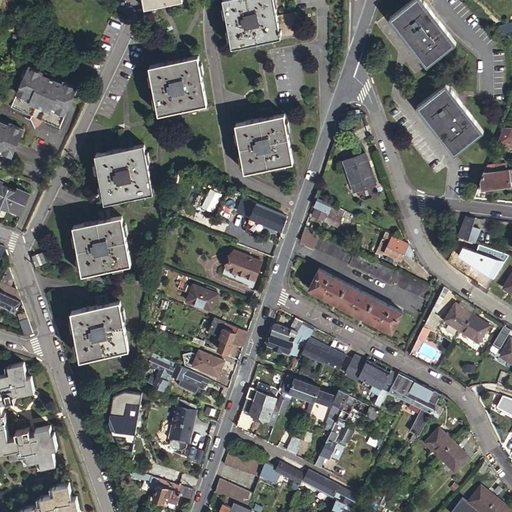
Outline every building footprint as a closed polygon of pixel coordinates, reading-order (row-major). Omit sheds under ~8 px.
[(143,0),(146,12),(164,9),(184,5),(183,0),(143,0)] [(280,36),(276,14),(273,0),(223,0),(231,44),(280,36)] [(453,44),(419,0),(411,0),(388,17),(424,66),(453,44)] [(297,10),(276,14),(280,36),(301,32),(297,10)] [(500,30),(503,32),(511,29),(511,21),(496,26),(500,30)] [(196,55),(148,63),(156,112),(204,103),(196,55)] [(38,74),(23,68),(13,95),(27,101),(26,103),(47,112),(48,109),(62,114),(73,87),(58,81),(57,83),(37,76),(38,74)] [(58,81),(38,73),(38,74),(37,76),(57,83),(58,81)] [(443,84),(414,106),(451,155),(481,132),(443,84)] [(13,95),(7,109),(25,116),(29,118),(40,122),(57,128),(62,114),(48,109),(47,112),(26,103),(27,101),(13,95)] [(283,113),(234,122),(244,171),(292,162),(283,113)] [(0,150),(10,155),(21,128),(6,122),(6,124),(0,121),(0,150)] [(143,143),(95,152),(104,200),(152,190),(143,143)] [(0,167),(4,169),(10,155),(0,150),(0,167)] [(365,154),(345,160),(355,191),(375,184),(365,154)] [(511,168),(481,172),(477,189),(493,186),(492,183),(509,181),(509,180),(511,179),(511,168)] [(14,190),(7,188),(0,205),(0,206),(7,210),(7,208),(20,213),(29,193),(19,188),(16,187),(14,190)] [(208,188),(202,207),(214,211),(220,191),(208,188)] [(330,208),(318,202),(312,214),(337,226),(342,216),(329,210),(330,208)] [(282,229),(287,215),(258,204),(256,209),(252,218),(282,229)] [(120,215),(73,224),(82,271),(130,262),(120,215)] [(472,220),(462,217),(456,236),(458,236),(473,242),(478,227),(470,224),(472,220)] [(391,234),(385,231),(380,241),(386,244),(391,234)] [(326,235),(320,232),(313,246),(320,249),(326,235)] [(408,242),(391,234),(386,244),(403,252),(404,250),(408,242)] [(326,235),(320,249),(327,253),(334,239),(326,235)] [(334,256),(340,242),(334,239),(327,253),(334,256)] [(334,256),(342,260),(349,246),(340,242),(334,256)] [(348,263),(355,249),(349,246),(342,260),(348,263)] [(243,252),(234,248),(226,268),(253,278),(260,260),(243,254),(243,252)] [(348,263),(357,267),(364,253),(355,249),(348,263)] [(31,256),(34,265),(46,261),(43,251),(31,256)] [(366,271),(372,257),(364,253),(357,267),(366,271)] [(381,262),(378,260),(372,257),(366,271),(369,273),(374,276),(381,262)] [(390,266),(381,262),(374,276),(383,280),(390,266)] [(167,268),(161,266),(156,277),(162,280),(167,268)] [(383,280),(390,283),(397,269),(390,266),(383,280)] [(401,311),(318,267),(309,286),(391,330),(401,311)] [(397,287),(404,273),(397,269),(390,283),(397,287)] [(511,293),(511,270),(502,287),(511,293)] [(397,287),(404,290),(411,276),(404,273),(397,287)] [(410,293),(418,279),(411,276),(404,290),(410,293)] [(410,293),(417,297),(424,282),(418,279),(410,293)] [(19,287),(1,280),(0,282),(0,300),(18,309),(23,299),(19,287)] [(424,300),(431,286),(424,282),(417,297),(424,300)] [(217,292),(192,283),(186,299),(211,309),(217,292)] [(449,290),(435,307),(443,313),(457,296),(449,290)] [(118,300),(70,309),(79,356),(127,347),(118,300)] [(461,329),(472,313),(454,302),(443,318),(461,329)] [(488,324),(472,313),(461,329),(478,340),(488,324)] [(224,320),(212,315),(206,331),(218,336),(224,320)] [(34,331),(29,316),(21,319),(26,334),(34,331)] [(453,341),(461,329),(443,318),(435,330),(453,341)] [(298,329),(301,323),(293,319),(292,326),(298,329)] [(224,320),(218,336),(221,337),(217,347),(233,353),(238,342),(243,327),(224,320)] [(274,321),(271,330),(270,332),(288,338),(290,329),(291,327),(274,321)] [(309,335),(312,329),(307,326),(301,323),(298,329),(309,335)] [(238,342),(243,344),(248,329),(243,327),(238,342)] [(427,330),(422,327),(418,335),(423,338),(427,330)] [(304,345),(309,335),(298,329),(297,332),(296,334),(301,336),(299,341),(299,342),(301,343),(304,345)] [(267,343),(287,351),(291,339),(288,338),(270,332),(267,343)] [(312,355),(319,340),(309,335),(304,345),(302,350),(312,355)] [(511,361),(511,338),(509,337),(499,354),(511,361)] [(297,354),(301,343),(299,342),(299,341),(291,339),(287,351),(297,354)] [(324,358),(330,345),(319,340),(312,355),(323,360),(324,358)] [(345,353),(330,345),(324,358),(336,364),(339,366),(345,353)] [(203,374),(146,347),(143,352),(141,359),(171,373),(170,374),(180,379),(181,378),(198,386),(199,383),(203,374)] [(225,358),(200,348),(193,364),(218,374),(225,358)] [(362,366),(365,360),(353,354),(344,373),(357,379),(357,376),(358,375),(362,366)] [(29,375),(26,360),(10,363),(11,370),(0,371),(0,448),(7,447),(9,455),(24,452),(25,459),(37,457),(39,464),(54,462),(52,448),(56,447),(53,431),(51,431),(49,424),(34,426),(35,430),(30,431),(29,425),(15,428),(16,433),(8,434),(5,417),(7,416),(6,409),(4,409),(2,398),(8,397),(8,398),(16,397),(15,391),(19,391),(19,392),(35,389),(33,374),(29,375)] [(389,371),(365,360),(362,366),(358,375),(363,378),(372,382),(381,387),(386,378),(389,371)] [(408,389),(409,386),(402,382),(404,378),(400,377),(398,380),(395,378),(398,373),(390,369),(389,371),(386,378),(408,389)] [(290,391),(296,376),(288,373),(282,388),(286,390),(290,391)] [(409,386),(412,380),(409,378),(407,377),(401,374),(398,373),(395,378),(398,380),(400,377),(404,378),(402,382),(409,386)] [(204,385),(208,377),(203,374),(199,383),(204,385)] [(158,375),(153,384),(162,389),(167,380),(158,375)] [(314,398),(318,386),(319,385),(296,376),(290,391),(292,392),(310,398),(313,400),(314,398)] [(372,382),(363,378),(361,383),(369,388),(372,382)] [(386,389),(404,399),(408,389),(386,378),(381,387),(386,389)] [(409,386),(408,389),(404,399),(411,402),(420,406),(407,431),(416,436),(434,403),(438,395),(412,380),(409,386)] [(381,387),(372,382),(369,388),(379,392),(381,387)] [(265,384),(262,390),(274,394),(274,387),(265,384)] [(262,390),(250,385),(246,396),(273,407),(274,403),(277,395),(274,394),(262,390)] [(314,398),(331,404),(332,401),(336,393),(318,386),(314,398)] [(137,434),(140,389),(112,387),(109,432),(137,434)] [(344,405),(349,394),(350,392),(340,387),(336,393),(332,401),(344,405)] [(374,402),(379,404),(386,389),(381,387),(379,392),(374,402)] [(286,390),(284,397),(289,399),(292,392),(290,391),(286,390)] [(340,412),(335,421),(343,425),(352,407),(373,418),(378,409),(349,394),(344,405),(342,408),(340,412)] [(246,396),(242,408),(268,418),(266,422),(273,425),(279,411),(272,409),(273,407),(246,396)] [(279,411),(284,397),(280,396),(277,404),(274,403),(273,407),(272,409),(279,411)] [(194,410),(197,410),(198,407),(179,397),(177,406),(194,410)] [(289,399),(284,397),(279,411),(284,413),(289,399)] [(330,407),(340,412),(342,408),(344,405),(332,401),(331,404),(330,407)] [(443,406),(436,403),(430,416),(436,419),(443,406)] [(194,410),(177,406),(172,432),(188,435),(194,410)] [(335,421),(314,464),(319,466),(324,455),(329,457),(337,442),(334,440),(336,436),(347,442),(354,428),(343,425),(335,421)] [(438,454),(453,439),(438,425),(424,440),(438,454)] [(373,435),(383,440),(386,435),(379,431),(378,432),(375,431),(373,435)] [(191,438),(188,435),(172,432),(168,434),(168,437),(170,441),(169,444),(171,447),(182,449),(186,447),(186,444),(190,442),(191,438)] [(288,448),(295,452),(300,438),(293,436),(288,448)] [(467,454),(453,439),(438,454),(453,468),(467,454)] [(230,451),(225,465),(258,477),(259,475),(263,463),(230,451)] [(299,483),(303,473),(301,472),(293,468),(279,461),(275,467),(275,469),(280,471),(293,477),(292,480),(294,481),(299,483)] [(263,463),(259,475),(267,479),(272,467),(273,466),(264,462),(263,463)] [(293,468),(301,472),(303,468),(295,463),(293,468)] [(272,467),(267,479),(274,483),(280,471),(275,469),(272,467)] [(339,484),(310,469),(308,468),(305,474),(302,480),(334,496),(335,491),(339,484)] [(181,484),(187,486),(189,479),(175,474),(172,481),(181,484)] [(371,486),(367,495),(382,503),(395,478),(390,476),(388,482),(386,480),(380,491),(371,486)] [(172,481),(158,477),(151,497),(163,501),(165,498),(177,502),(180,492),(178,491),(181,484),(172,481)] [(221,478),(216,491),(234,499),(248,506),(252,493),(221,478)] [(68,495),(65,480),(49,483),(51,490),(36,493),(37,501),(17,505),(18,511),(15,511),(55,511),(58,511),(57,511),(61,511),(75,509),(71,494),(68,495)] [(483,511),(495,496),(480,483),(467,499),(483,511)] [(182,496),(191,498),(194,489),(187,486),(181,484),(178,491),(180,492),(182,492),(182,496)] [(347,488),(339,484),(335,491),(344,495),(347,488)] [(335,491),(334,496),(333,497),(336,499),(330,511),(349,511),(350,511),(349,511),(351,506),(341,502),(344,495),(335,491)] [(508,511),(511,508),(495,496),(483,511),(508,511)] [(248,506),(234,499),(232,504),(225,500),(220,511),(221,511),(246,511),(249,507),(248,506)]
